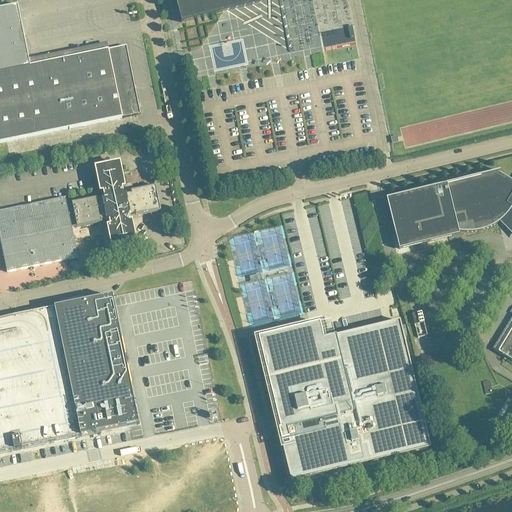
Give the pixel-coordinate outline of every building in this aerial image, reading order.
[(179,0),(179,1),(175,2),(181,25),(282,1),(282,0),(179,0)] [(30,66),(17,5),(0,8),(0,143),(141,114),(127,46),(53,62),(30,66)] [(126,189),(120,163),(110,165),(110,164),(109,163),(108,162),(107,162),(105,163),(105,164),(105,166),(95,168),(101,194),(104,193),(105,198),(103,200),(98,201),(98,198),(72,204),(72,207),(68,208),(66,198),(0,211),(0,241),(6,273),(78,258),(72,227),(76,227),(77,230),(103,224),(102,221),(107,220),(109,222),(110,226),(107,227),(112,253),(122,251),(123,252),(123,253),(125,254),(126,254),(128,253),(128,251),(127,250),(138,247),(132,222),(129,222),(128,217),(130,215),(135,214),(135,217),(161,212),(156,186),(130,192),(131,195),(126,196),(123,194),(122,189),(126,189)] [(500,172),(386,199),(394,230),(399,251),(448,238),(459,236),(458,232),(465,232),(476,232),(488,228),(494,225),(501,220),(511,231),(511,180),(498,173),(500,172)] [(65,279),(70,277),(67,269),(62,271),(65,279)] [(132,384),(131,380),(130,381),(123,345),(124,345),(123,341),(113,296),(102,298),(102,299),(0,320),(0,455),(76,440),(76,439),(140,425),(131,384),(132,384)] [(415,324),(423,322),(421,313),(413,315),(415,324)] [(511,317),(492,349),(495,351),(511,361),(511,317)] [(274,336),(257,340),(274,413),(276,421),(275,421),(274,421),(273,421),(273,422),(272,422),(271,424),(271,426),(272,427),(273,428),(274,429),(276,429),(277,429),(278,429),(278,428),(280,436),(281,440),(290,479),(290,480),(291,483),(431,449),(429,444),(429,441),(427,435),(426,432),(424,423),(420,406),(420,404),(418,398),(417,394),(413,377),(412,374),(411,368),(410,365),(404,340),(403,336),(402,330),(401,328),(400,322),(381,326),(377,327),(368,330),(364,331),(347,335),(335,338),(329,339),(324,340),(320,324),(299,330),(279,334),(274,336)] [(492,393),(491,387),(490,384),(489,381),(482,382),(486,395),(492,393)]
